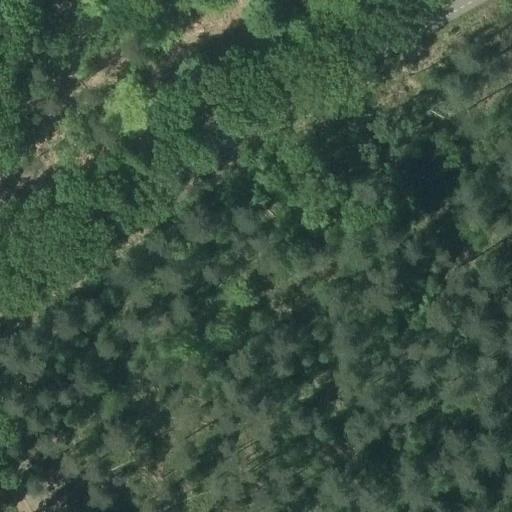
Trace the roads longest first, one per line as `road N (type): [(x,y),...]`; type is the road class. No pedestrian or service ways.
road 1 (tertiary): [(0,306),(191,154),(304,80),(460,0)]
road 2 (track): [(10,0),(0,64),(0,441),(38,511)]
